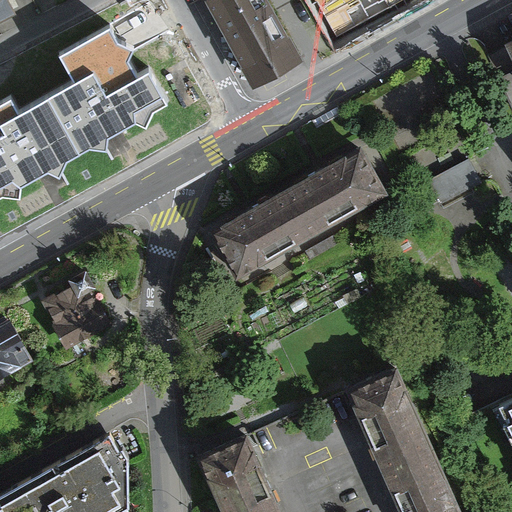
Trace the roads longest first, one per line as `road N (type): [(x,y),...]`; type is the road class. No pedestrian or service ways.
road 1 (residential): [(174,170),(153,337),(169,511)]
road 2 (secondary): [(249,129),(483,0)]
road 3 (secondary): [(0,267),(174,170)]
road 4 (residential): [(249,129),(173,0)]
